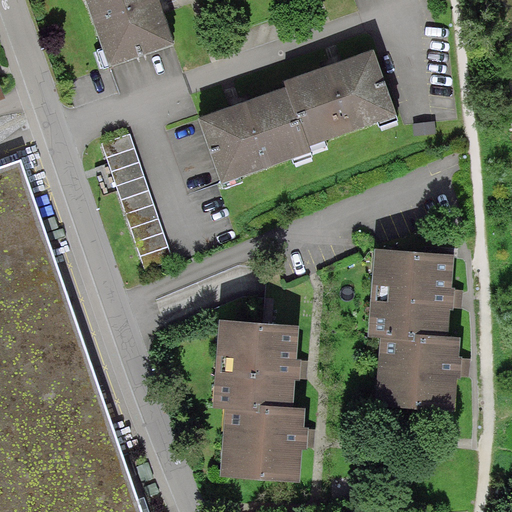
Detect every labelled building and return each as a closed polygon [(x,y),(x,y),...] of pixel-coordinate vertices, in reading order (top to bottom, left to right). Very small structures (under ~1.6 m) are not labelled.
[(86,0),(110,69),(175,47),(161,6),(158,0),(86,0)] [(308,147),(396,117),(373,53),(283,85),(286,91),(297,123),(300,122),(308,147)] [(198,121),(220,187),(310,155),(308,147),(300,122),(297,123),(286,91),(237,107),(198,121)] [(129,135),(102,144),(145,272),(173,262),(129,135)] [(0,511),(141,511),(45,231),(20,164),(0,170),(0,511)] [(368,341),(381,342),(413,344),(413,338),(449,341),(455,258),(374,252),(368,341)] [(213,413),(225,414),(258,416),(259,410),(295,413),(300,331),(220,325),(213,413)] [(376,409),(456,415),(460,341),(449,341),(413,338),(413,344),(381,342),(376,409)] [(221,482),(301,487),(305,413),(295,413),(259,410),(258,416),(225,414),(221,482)]
